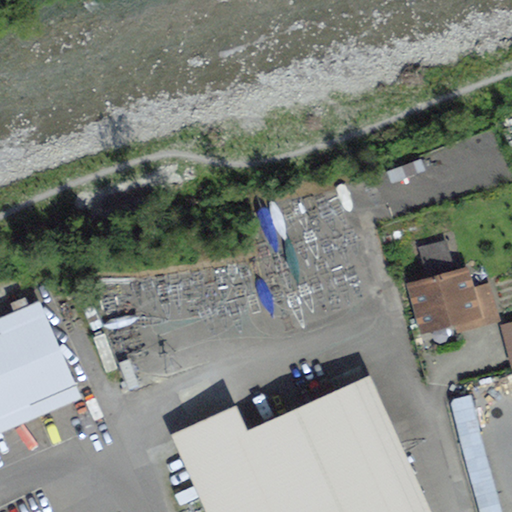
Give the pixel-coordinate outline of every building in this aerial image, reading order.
[(414,288),(426,327),(458,318),(461,328),(495,318),(486,286),(469,291),(464,273),(414,288)] [(0,430),(76,398),(36,306),(0,321),(0,430)] [(511,319),(503,322),(511,356),(511,319)] [(192,388),(185,394),(184,404),(188,413),(197,417),(207,416),(214,409),(215,399),(211,390),(202,386),(192,388)] [(183,434),(217,511),(409,511),(354,387),(245,436),(234,411),(183,434)] [(504,511),(477,391),(455,396),(482,511),(504,511)]
